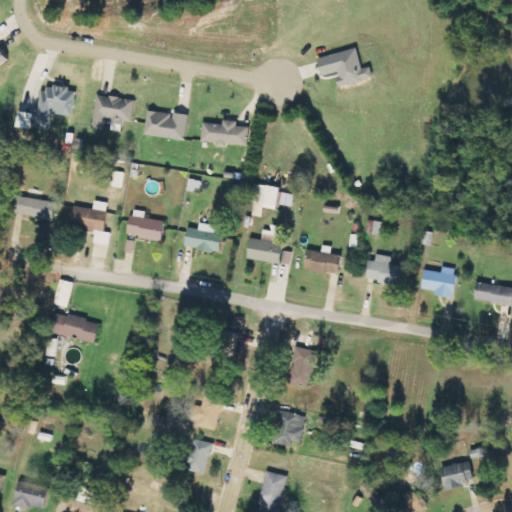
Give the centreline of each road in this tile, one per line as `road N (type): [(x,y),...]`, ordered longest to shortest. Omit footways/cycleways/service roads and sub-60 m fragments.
road 1 (residential): [(14,0),(28,32),(47,42),(275,80)]
road 2 (residential): [(0,258),(274,303)]
road 3 (residential): [(511,344),(274,303)]
road 4 (residential): [(224,511),(274,303)]
